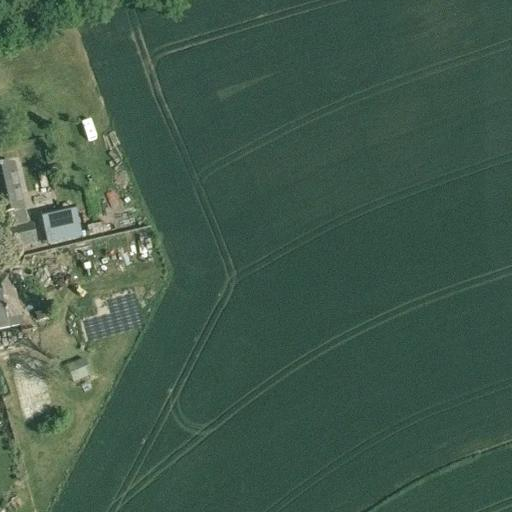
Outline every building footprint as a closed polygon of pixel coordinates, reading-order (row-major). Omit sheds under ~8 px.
[(0,232),(4,251),(36,244),(31,225),(33,225),(32,221),(25,222),(23,211),(12,165),(0,167),(0,232)] [(52,218),(56,233),(69,229),(66,214),(52,218)] [(88,234),(99,233),(98,216),(87,217),(88,234)] [(0,329),(19,326),(6,264),(0,264),(0,329)] [(65,365),(73,383),(92,375),(85,357),(65,365)] [(34,380),(45,377),(40,363),(30,366),(34,380)]
